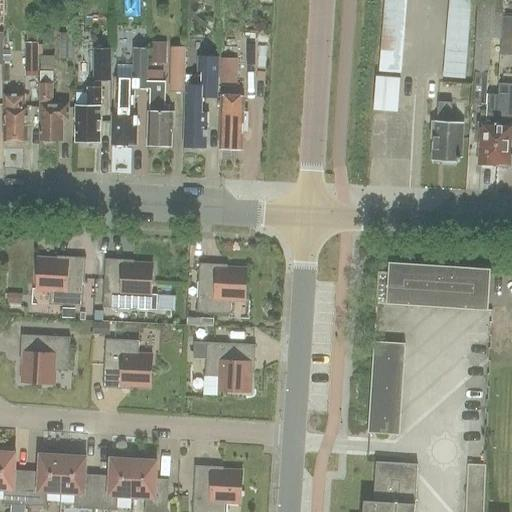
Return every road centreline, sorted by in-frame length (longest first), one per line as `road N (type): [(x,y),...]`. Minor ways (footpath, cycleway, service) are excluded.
road 1 (residential): [(306,216),(0,192)]
road 2 (residential): [(294,439),(0,414)]
road 3 (residential): [(294,439),(306,216)]
road 4 (residential): [(511,222),(306,216)]
